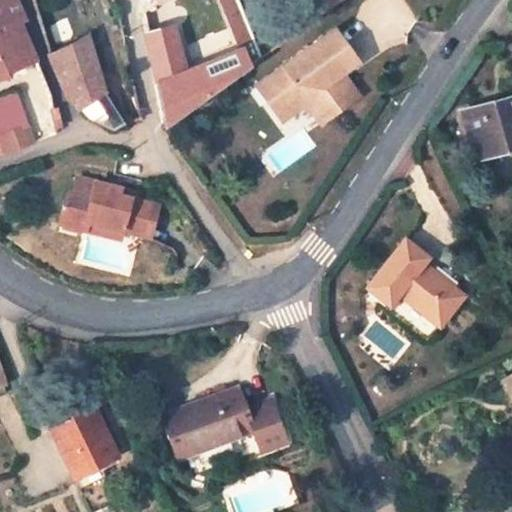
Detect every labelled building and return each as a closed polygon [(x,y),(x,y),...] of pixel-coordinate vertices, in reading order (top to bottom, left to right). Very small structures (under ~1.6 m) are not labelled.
[(0,0),(0,78),(11,76),(8,69),(31,57),(14,22),(22,18),(14,1),(13,0),(0,0)] [(82,11),(89,11),(84,0),(32,0),(36,10),(82,11)] [(84,0),(89,11),(101,12),(115,4),(113,0),(84,0)] [(186,73),(166,0),(162,0),(159,3),(156,0),(142,10),(157,85),(186,73)] [(125,124),(103,92),(82,11),(36,10),(44,37),(53,65),(68,96),(73,103),(83,114),(97,123),(113,130),(125,124)] [(248,20),(235,25),(242,42),(256,38),(248,20)] [(303,109),(311,110),(322,127),(347,109),(346,107),(358,98),(343,76),(359,65),(336,33),(266,82),(276,97),(268,103),(282,123),(303,109)] [(186,73),(157,85),(162,110),(166,129),(250,67),(243,50),(186,73)] [(8,69),(11,76),(38,64),(34,55),(31,57),(8,69)] [(276,97),(266,82),(258,89),(268,103),(276,97)] [(0,136),(26,127),(14,95),(0,99),(0,136)] [(511,98),(465,111),(477,156),(511,146),(511,98)] [(50,132),(64,123),(53,105),(39,114),(50,132)] [(31,142),(26,127),(0,136),(0,142),(4,153),(31,142)] [(123,187),(78,174),(73,196),(68,194),(68,193),(67,193),(67,194),(66,193),(66,194),(66,195),(59,221),(85,229),(88,221),(142,235),(150,203),(136,200),(120,196),(123,187)] [(139,191),(123,187),(120,196),(136,200),(139,191)] [(401,293),(441,325),(465,293),(424,262),(429,256),(406,238),(369,287),(392,305),(401,293)] [(511,374),(503,379),(511,394),(511,374)] [(238,386),(163,414),(179,457),(253,428),(262,450),(286,441),(271,398),(246,408),(238,386)] [(90,405),(49,423),(80,487),(105,475),(100,464),(117,456),(90,405)]
